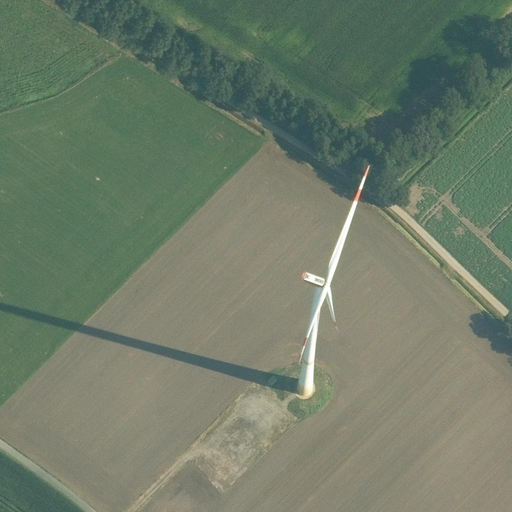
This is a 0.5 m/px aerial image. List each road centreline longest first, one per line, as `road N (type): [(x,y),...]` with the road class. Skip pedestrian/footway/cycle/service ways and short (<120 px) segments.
road 1 (track): [(65,0),(390,203),(511,323)]
road 2 (track): [(0,440),(97,511)]
